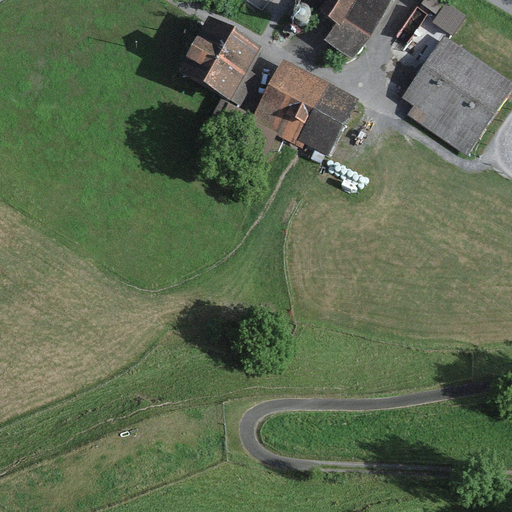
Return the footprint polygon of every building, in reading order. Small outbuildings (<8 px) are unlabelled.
[(299,0),(366,42),(392,0),(299,0)] [(441,0),(423,0),(421,3),(436,15),(445,3),(441,0)] [(446,3),(433,23),(453,36),(467,16),(446,3)] [(181,78),(227,101),(250,56),(204,32),(181,78)] [(442,42),(405,99),(473,143),(510,86),(442,42)] [(329,159),(353,105),(281,72),(256,126),(329,159)]
